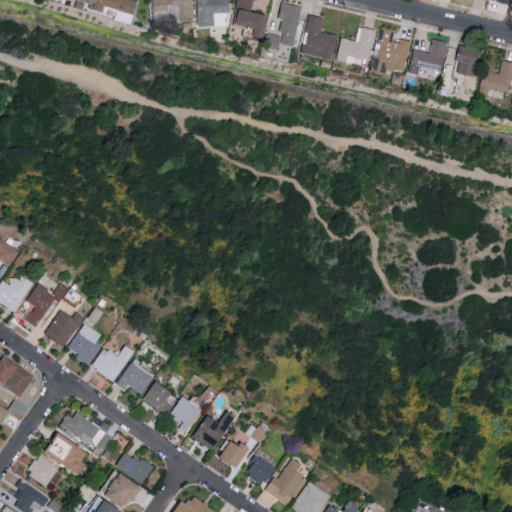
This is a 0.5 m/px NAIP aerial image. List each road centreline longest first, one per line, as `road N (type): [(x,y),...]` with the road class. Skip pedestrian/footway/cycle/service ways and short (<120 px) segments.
road 1 (track): [(0,57),(178,114),(370,150),(511,190)]
road 2 (residential): [(0,334),(251,511)]
road 3 (residential): [(361,0),(511,36)]
